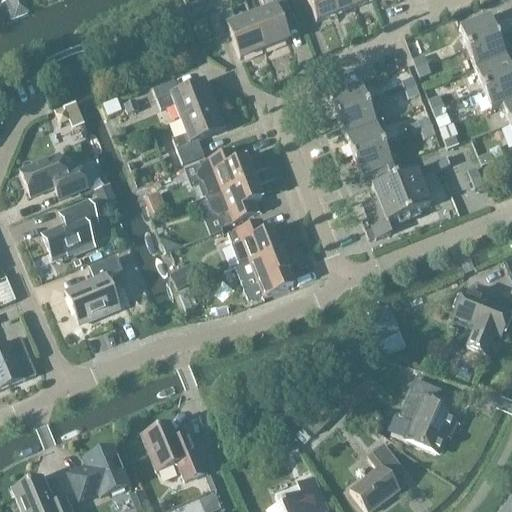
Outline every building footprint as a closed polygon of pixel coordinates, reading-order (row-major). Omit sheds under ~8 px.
[(0,0),(2,5),(11,1),(13,7),(16,6),(20,17),(27,14),(22,0),(0,0)] [(250,19),(262,52),(287,43),(277,18),(289,13),(283,0),(259,0),(264,13),(250,19)] [(335,17),(327,0),(305,0),(315,25),(335,17)] [(354,10),(349,0),(327,0),(335,17),(354,10)] [(373,2),(371,0),(349,0),(354,10),(373,2)] [(466,52),(496,39),(491,25),(495,24),(489,8),(454,21),(466,52)] [(238,61),(262,52),(250,19),(235,25),(230,11),(208,20),(216,41),(228,37),(238,61)] [(426,50),(450,40),(441,15),(416,24),(426,50)] [(504,60),(496,39),(466,52),(474,72),(504,60)] [(414,72),(426,68),(422,59),(411,63),(414,72)] [(511,80),(504,60),(474,72),(482,92),(511,80)] [(429,77),(426,68),(414,72),(417,81),(429,77)] [(404,94),(415,89),(412,80),(400,85),(404,94)] [(511,80),(482,92),(490,112),(501,108),(511,103),(511,80)] [(179,123),(212,110),(202,86),(177,95),(173,84),(151,92),(160,113),(173,108),(179,123)] [(328,99),(336,119),(366,107),(358,87),(328,99)] [(125,107),(139,103),(135,91),(121,96),(119,88),(100,95),(104,107),(123,100),(125,107)] [(419,98),(415,89),(404,94),(407,102),(419,98)] [(430,112),(441,108),(438,99),(427,103),(430,112)] [(511,103),(501,108),(509,128),(511,126),(511,103)] [(374,127),(366,107),(336,119),(344,139),(374,127)] [(445,117),(441,108),(430,112),(434,121),(445,117)] [(221,134),(212,110),(179,123),(185,137),(171,142),(181,168),(203,159),(197,144),(221,134)] [(63,113),(53,117),(58,127),(67,123),(63,113)] [(419,134),(432,129),(428,120),(416,125),(419,134)] [(383,148),(374,127),(344,139),(352,160),(383,148)] [(435,139),(432,129),(419,134),(423,143),(435,139)] [(446,152),(457,148),(454,140),(443,144),(446,152)] [(383,148),(352,160),(360,180),(372,175),(374,180),(388,175),(386,170),(391,168),(383,148)] [(488,156),(477,160),(480,169),(491,164),(488,156)] [(211,197),(252,181),(244,160),(225,168),(221,157),(199,165),(201,170),(198,173),(196,176),(197,180),(199,183),(202,185),(206,184),(211,197)] [(19,174),(30,200),(53,190),(58,202),(86,191),(77,169),(65,174),(58,158),(32,169),(30,166),(27,165),(23,167),(22,170),(22,173),(19,174)] [(448,170),(444,160),(436,164),(439,173),(448,170)] [(189,170),(183,173),(186,182),(194,181),(189,170)] [(469,183),(478,180),(475,171),(466,174),(469,183)] [(393,180),(408,217),(429,209),(415,172),(393,180)] [(386,225),(408,217),(393,180),(371,189),(376,201),(361,207),(367,221),(361,224),(368,243),(374,240),(375,242),(391,236),(386,225)] [(482,188),(478,180),(469,183),(473,192),(482,188)] [(261,202),(252,181),(211,197),(205,199),(211,214),(214,217),(219,217),(223,229),(257,216),(253,205),(261,202)] [(35,215),(57,207),(54,197),(32,204),(35,215)] [(97,226),(88,205),(58,218),(63,230),(42,240),(50,262),(67,255),(69,260),(93,250),(85,231),(97,226)] [(10,216),(14,230),(30,225),(26,212),(10,216)] [(159,224),(169,239),(181,231),(171,216),(159,224)] [(247,265),(280,252),(272,232),(264,235),(260,224),(226,237),(231,248),(239,245),(247,265)] [(402,231),(405,240),(414,236),(410,228),(402,231)] [(288,273),(280,252),(247,265),(255,285),(247,288),(251,300),(285,287),(281,276),(288,273)] [(65,295),(77,325),(115,310),(116,313),(118,312),(104,280),(120,273),(114,260),(88,271),(93,283),(65,295)] [(172,279),(188,276),(185,261),(170,265),(172,279)] [(0,310),(3,321),(18,316),(10,293),(0,297),(0,310)] [(474,328),(466,348),(486,356),(493,336),(499,339),(510,312),(479,299),(477,305),(466,300),(458,319),(469,324),(468,326),(474,328)] [(20,342),(0,350),(0,366),(9,389),(35,378),(20,342)] [(0,392),(9,389),(0,366),(0,392)] [(334,397),(351,414),(375,390),(359,373),(334,397)] [(405,410),(393,439),(435,457),(439,455),(449,431),(453,433),(459,420),(454,418),(456,414),(434,404),(439,393),(413,382),(401,409),(405,410)] [(140,439),(156,477),(176,468),(183,485),(203,477),(190,442),(177,447),(169,427),(140,439)] [(392,485),(404,476),(382,448),(366,460),(375,473),(348,493),(362,511),(373,511),(398,493),(392,485)] [(97,502),(128,490),(111,450),(82,462),(86,470),(68,478),(79,506),(96,500),(97,502)] [(41,480),(11,493),(19,511),(69,511),(65,502),(53,507),(41,480)] [(316,511),(324,509),(312,483),(274,499),(279,511),(276,511),(316,511)]
